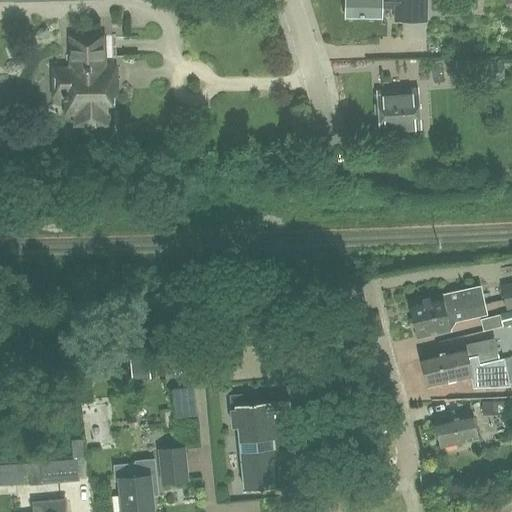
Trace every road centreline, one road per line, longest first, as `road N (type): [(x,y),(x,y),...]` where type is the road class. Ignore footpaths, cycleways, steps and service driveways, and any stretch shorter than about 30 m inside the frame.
road 1 (residential): [(335,511),(405,461),(363,278)]
road 2 (unclassified): [(342,182),(290,0)]
